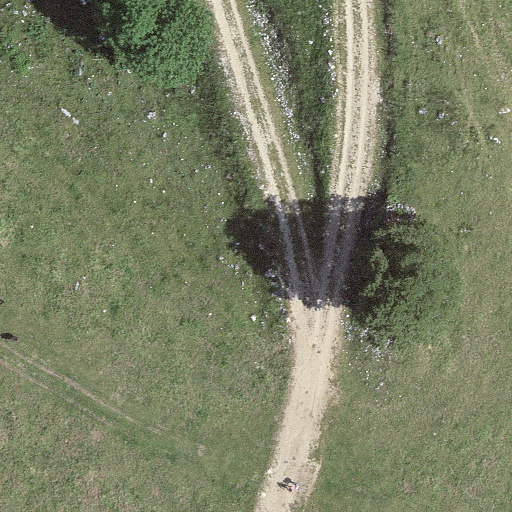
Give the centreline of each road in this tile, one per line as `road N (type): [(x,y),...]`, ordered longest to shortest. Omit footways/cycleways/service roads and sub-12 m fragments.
road 1 (track): [(225,0),(273,145),(315,326),(319,394),(291,511)]
road 2 (track): [(315,326),(354,180),(363,110),(357,0)]
road 3 (track): [(0,344),(266,511)]
